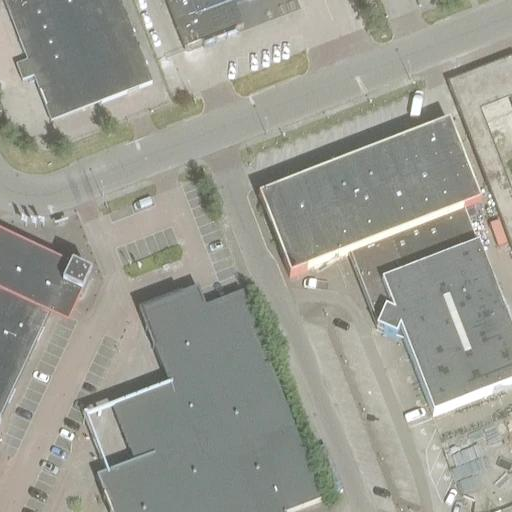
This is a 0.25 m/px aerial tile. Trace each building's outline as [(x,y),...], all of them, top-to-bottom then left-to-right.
[(100,104),(151,84),(118,0),(0,0),(8,19),(11,18),(33,77),(21,81),(21,83),(34,78),(50,118),(98,100),(100,104)] [(230,5),(242,0),(158,0),(178,53),(240,30),(230,5)] [(511,59),(446,85),(491,201),(511,255),(511,198),(479,113),(508,101),(511,110),(511,59)] [(431,418),(432,418),(511,387),(511,340),(462,212),(477,206),(448,127),(258,200),(289,279),(351,255),(368,297),(366,298),(369,308),(372,307),(378,325),(375,331),(401,343),(402,342),(431,418)] [(0,421),(61,290),(81,300),(90,280),(0,237),(0,421)] [(97,480),(96,481),(108,511),(297,511),(321,503),(241,297),(204,311),(197,292),(140,314),(168,389),(113,411),(113,410),(112,410),(119,430),(120,429),(134,467),(97,481),(97,480)]
